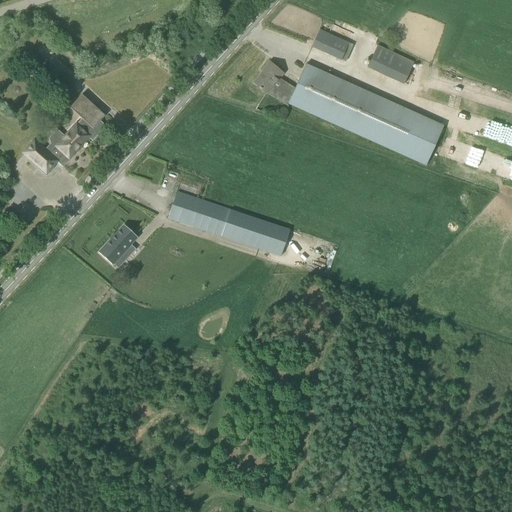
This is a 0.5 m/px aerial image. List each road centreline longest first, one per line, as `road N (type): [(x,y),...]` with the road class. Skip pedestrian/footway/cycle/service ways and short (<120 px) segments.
road 1 (secondary): [(0,297),(273,0)]
road 2 (track): [(228,350),(200,487)]
